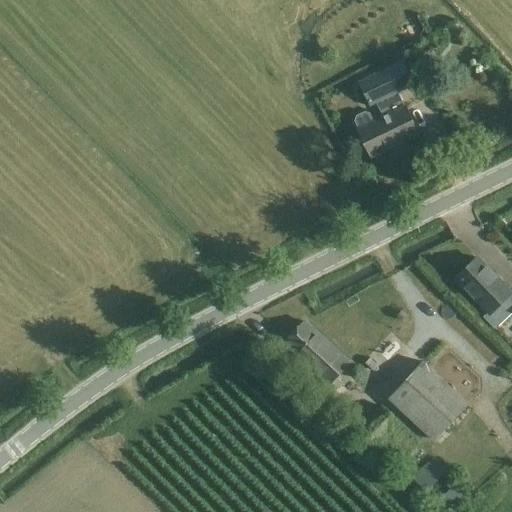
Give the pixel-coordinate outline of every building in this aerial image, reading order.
[(370,107),(376,104),(383,118),(374,122),(370,114),(365,112),(356,116),(354,121),(359,129),(372,158),(419,136),(405,107),(398,94),(416,86),(403,60),(358,82),(370,107)] [(497,329),(511,314),(511,293),(478,258),(457,278),(491,313),(486,318),(497,329)] [(336,391),(342,384),(336,378),(350,363),(307,322),(286,344),(329,385),(330,385),(336,391)] [(423,361),(389,398),(436,442),(470,404),(423,361)] [(419,444),(382,407),(361,428),(398,465),(419,444)] [(425,493),(446,474),(431,458),(410,478),(425,493)] [(441,511),(456,511),(470,499),(456,484),(434,504),(441,511)]
